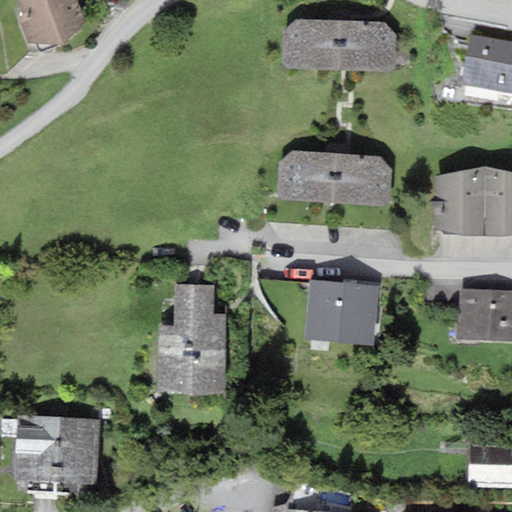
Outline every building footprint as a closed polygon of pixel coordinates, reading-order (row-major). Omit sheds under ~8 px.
[(19,0),(28,46),(52,49),(81,28),(75,0),(19,0)] [(394,28),(287,23),(284,70),(391,75),(394,28)] [(511,49),(468,41),(458,95),(511,105),(511,49)] [(381,162),(278,153),(274,201),(387,211),(391,172),(381,162)] [(432,182),(433,234),(511,234),(511,173),(490,167),(432,182)] [(376,289),(307,283),(302,344),(371,350),(376,289)] [(511,295),(460,292),(456,343),(511,346),(511,295)] [(178,335),(157,334),(154,394),(220,397),(225,295),(180,293),(178,335)] [(96,424),(17,419),(13,482),(93,487),(96,424)] [(511,451),(467,449),(464,488),(511,491),(511,451)]
